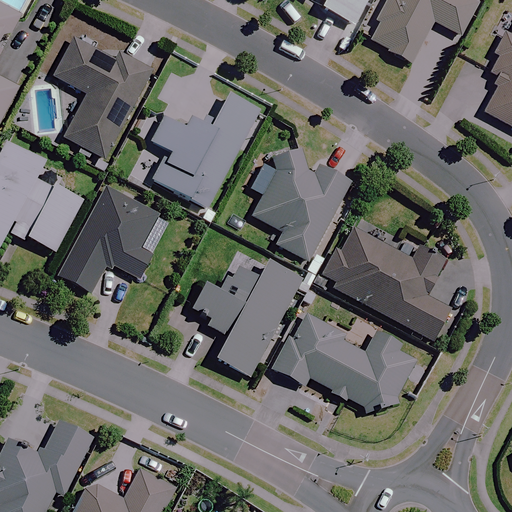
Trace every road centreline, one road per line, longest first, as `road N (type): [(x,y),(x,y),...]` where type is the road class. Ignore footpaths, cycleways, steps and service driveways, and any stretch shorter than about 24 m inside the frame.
road 1 (residential): [(430,488),(503,337),(509,305),(499,234),(447,166),(364,109),(167,0)]
road 2 (tertiary): [(375,505),(164,401),(0,334)]
